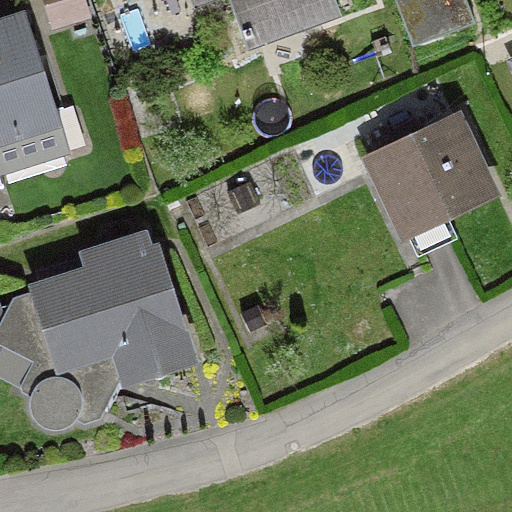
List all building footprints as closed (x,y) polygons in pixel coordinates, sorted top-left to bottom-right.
[(79,17),(73,0),(42,0),(50,26),(79,17)] [(224,0),(243,49),(335,14),(329,0),(224,0)] [(460,0),(390,0),(408,47),(470,24),(460,0)] [(0,168),(61,149),(18,17),(0,22),(0,168)] [(400,232),(405,230),(415,251),(446,237),(435,216),(484,193),(451,123),(416,139),(409,126),(388,136),(395,149),(367,162),(400,232)] [(82,260),(87,275),(34,293),(55,361),(30,368),(20,390),(31,396),(30,408),(36,420),(47,425),(60,423),(69,415),(79,420),(92,416),(112,376),(122,373),(124,378),(182,359),(149,256),(143,258),(138,242),(82,260)]
